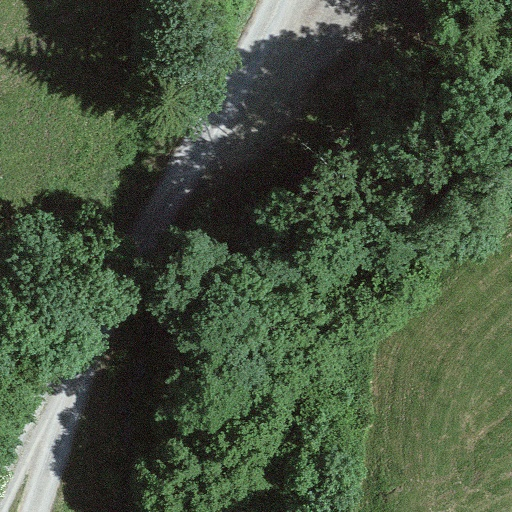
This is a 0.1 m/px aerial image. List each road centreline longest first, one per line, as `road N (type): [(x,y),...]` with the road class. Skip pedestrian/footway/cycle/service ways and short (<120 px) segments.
road 1 (unclassified): [(43,511),(286,0)]
road 2 (track): [(0,505),(75,376),(149,280)]
